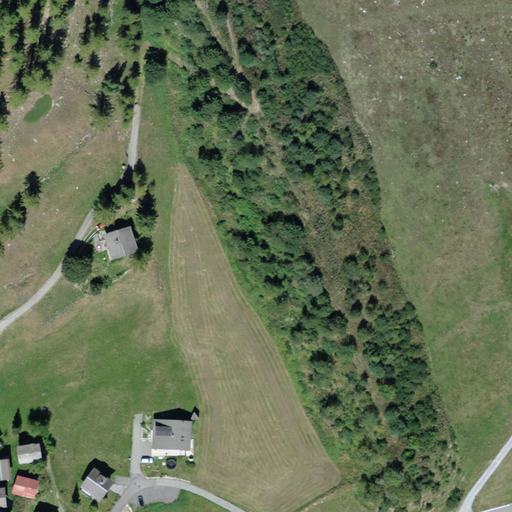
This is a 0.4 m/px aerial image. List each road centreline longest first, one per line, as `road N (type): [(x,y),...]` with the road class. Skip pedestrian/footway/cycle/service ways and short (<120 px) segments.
road 1 (residential): [(0,326),(48,287),(119,182),(135,104)]
road 2 (residential): [(238,511),(162,482),(135,487),(114,511)]
